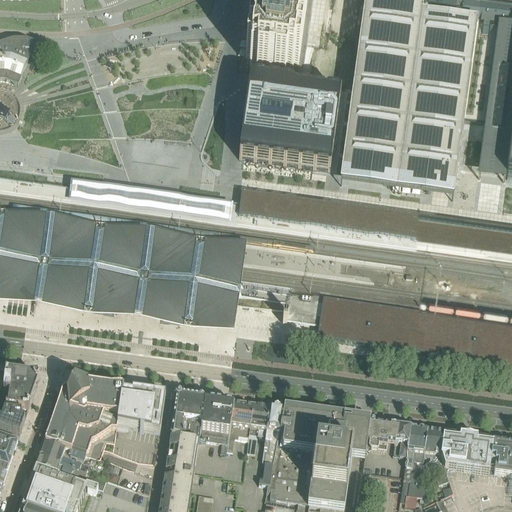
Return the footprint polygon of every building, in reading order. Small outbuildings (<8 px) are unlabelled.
[(253,0),(245,62),(250,63),(249,69),(249,70),(250,70),(251,70),(255,71),(256,71),(256,76),(284,80),(285,75),(291,76),(292,76),(292,75),(293,69),(298,69),(307,5),(302,3),(302,0),(253,0)] [(340,186),(340,187),(341,187),(394,194),(395,194),(398,195),(399,195),(451,202),(452,202),(453,202),(454,192),(454,190),(455,191),(457,174),(458,170),(464,125),(484,127),(483,138),(484,136),(499,138),(499,139),(499,140),(500,141),(501,141),(501,142),(502,142),(503,142),(504,142),(504,141),(505,141),(505,140),(506,139),(511,140),(506,177),(508,178),(511,178),(511,9),(480,5),(468,3),(465,3),(442,0),(365,0),(359,44),(341,175),(342,175),(342,176),(342,177),(340,186)] [(0,82),(1,83),(5,83),(9,85),(10,85),(17,88),(18,87),(21,81),(34,47),(26,43),(14,43),(0,47),(0,82)] [(249,85),(239,161),(239,162),(330,174),(341,98),(340,98),(249,85)] [(478,174),(506,177),(511,140),(506,139),(505,140),(505,141),(504,141),(504,142),(503,142),(502,142),(501,142),(501,141),(500,141),(499,140),(499,139),(499,138),(484,136),(483,138),(478,174)] [(239,214),(238,217),(511,254),(511,232),(241,194),(240,207),(239,213),(239,214)] [(246,247),(0,213),(0,307),(233,340),(237,312),(246,247)] [(288,313),(288,315),(298,316),(299,307),(290,305),(288,313)] [(309,308),(299,307),(298,316),(307,318),(309,308)] [(309,308),(307,318),(320,320),(321,320),(323,310),(312,308),(309,308)] [(336,312),(323,310),(321,320),(330,321),(336,312)] [(511,375),(511,338),(511,339),(337,313),(336,312),(330,321),(321,320),(320,320),(320,323),(319,329),(317,342),(475,366),(511,375)] [(2,410),(28,413),(38,385),(39,383),(37,379),(34,378),(6,375),(3,402),(2,410)] [(62,395),(45,444),(86,459),(91,444),(112,432),(116,432),(122,391),(111,389),(111,390),(88,387),(88,386),(74,384),(69,393),(69,392),(68,392),(67,392),(66,392),(65,392),(64,392),(64,393),(63,393),(62,394),(62,395)] [(160,436),(165,397),(132,392),(132,395),(123,394),(124,391),(122,391),(116,432),(117,432),(117,428),(140,433),(139,434),(143,435),(144,433),(160,436)] [(177,402),(171,440),(199,444),(205,403),(180,399),(177,402)] [(205,403),(199,444),(222,448),(220,457),(227,458),(227,455),(234,407),(205,403)] [(249,440),(253,410),(234,407),(227,455),(232,456),(234,442),(248,444),(249,440)] [(265,441),(270,412),(253,410),(249,440),(248,444),(246,461),(248,462),(249,457),(255,458),(257,440),(265,441)] [(258,489),(268,490),(283,414),(270,412),(265,441),(262,465),(265,465),(262,484),(259,484),(258,489)] [(16,437),(19,438),(27,417),(21,416),(4,413),(1,422),(0,421),(0,431),(16,437)] [(284,414),(283,414),(268,490),(271,491),(270,502),(275,503),(298,506),(340,511),(343,511),(351,460),(358,460),(364,461),(366,452),(369,427),(370,425),(362,424),(344,422),(284,414),(284,415),(284,414)] [(386,455),(387,447),(390,448),(394,448),(397,430),(393,429),(390,429),(381,428),(370,426),(370,427),(369,427),(366,452),(367,452),(368,455),(371,453),(378,454),(386,455)] [(407,461),(411,432),(397,430),(394,448),(393,460),(407,461)] [(407,461),(400,505),(404,506),(405,499),(416,500),(424,501),(423,477),(423,468),(423,465),(424,457),(427,434),(411,432),(407,461)] [(432,461),(423,468),(423,477),(430,475),(436,481),(438,488),(449,485),(444,471),(441,460),(439,460),(443,436),(427,434),(424,457),(428,460),(432,460),(432,461)] [(441,460),(444,471),(489,477),(494,443),(443,436),(439,460),(441,460)] [(0,474),(6,477),(18,444),(0,437),(0,474)] [(169,456),(166,473),(167,474),(170,474),(169,480),(168,480),(165,479),(165,481),(164,489),(163,492),(159,511),(189,511),(192,492),(193,486),(198,486),(200,477),(194,476),(197,460),(199,444),(171,440),(169,456)] [(511,445),(494,443),(489,477),(511,479),(511,445)] [(45,444),(39,460),(60,467),(88,477),(92,467),(87,465),(89,460),(86,459),(45,444)] [(39,460),(36,469),(56,477),(59,478),(86,487),(98,491),(103,493),(106,483),(88,477),(60,467),(39,460)] [(36,469),(22,508),(33,511),(78,511),(85,494),(96,497),(98,491),(86,487),(86,489),(60,480),(59,478),(56,477),(36,469)] [(450,490),(443,493),(445,500),(452,497),(450,490)] [(439,511),(446,511),(442,502),(436,505),(439,511)] [(296,511),(297,511),(298,506),(275,503),(275,507),(265,505),(264,511),(296,511)]
